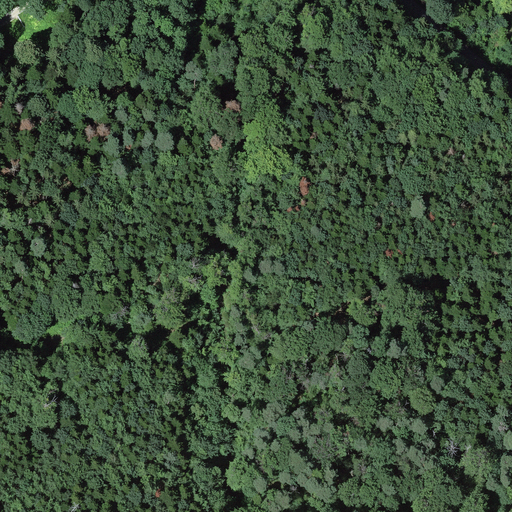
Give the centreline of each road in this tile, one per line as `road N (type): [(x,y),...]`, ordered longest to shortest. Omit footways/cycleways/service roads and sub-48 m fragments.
road 1 (track): [(511,284),(414,292),(305,328)]
road 2 (unclassified): [(409,0),(511,88)]
road 3 (track): [(0,354),(66,332),(128,329)]
